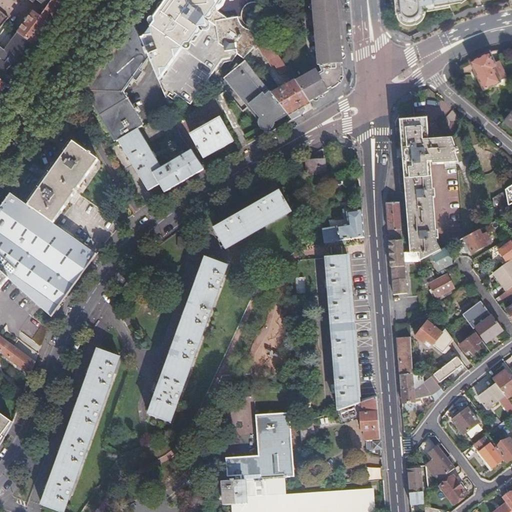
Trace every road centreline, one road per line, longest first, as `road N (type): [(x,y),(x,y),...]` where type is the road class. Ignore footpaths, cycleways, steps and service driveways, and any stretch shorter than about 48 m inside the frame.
road 1 (secondary): [(226,178),(148,231),(95,287),(0,476)]
road 2 (secondary): [(393,449),(377,247)]
road 3 (primary): [(0,154),(101,16)]
road 4 (secondary): [(364,91),(226,178)]
road 5 (secondary): [(226,178),(365,117)]
road 6 (secondary): [(377,247),(383,106)]
road 7 (secondary): [(365,117),(377,247)]
